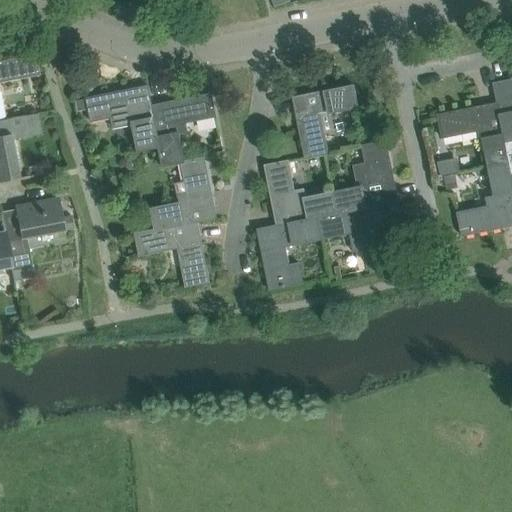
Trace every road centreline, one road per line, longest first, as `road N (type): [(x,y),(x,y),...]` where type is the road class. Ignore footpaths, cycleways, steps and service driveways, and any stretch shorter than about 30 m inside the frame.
road 1 (residential): [(237,267),(262,87),(255,42)]
road 2 (residential): [(255,42),(199,53),(133,49),(88,31),(46,0)]
road 3 (residential): [(433,232),(401,76)]
road 4 (residential): [(388,15),(255,42)]
